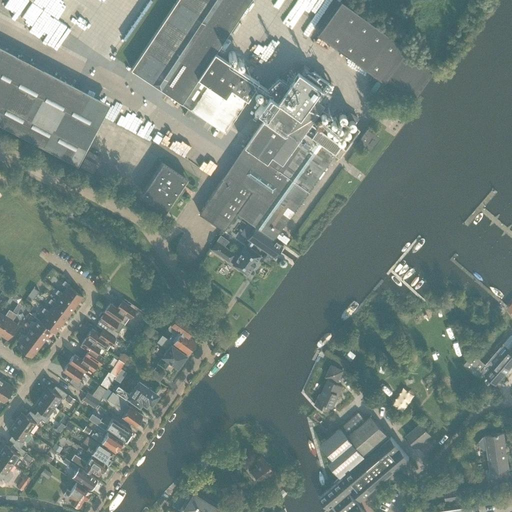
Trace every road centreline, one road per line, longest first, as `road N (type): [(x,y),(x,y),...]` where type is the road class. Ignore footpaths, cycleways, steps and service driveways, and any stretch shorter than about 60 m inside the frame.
road 1 (residential): [(93,511),(214,331),(156,242)]
road 2 (residential): [(0,149),(132,216),(156,242)]
road 3 (residential): [(391,511),(479,412),(511,404)]
road 4 (residential): [(36,373),(96,293),(46,255)]
